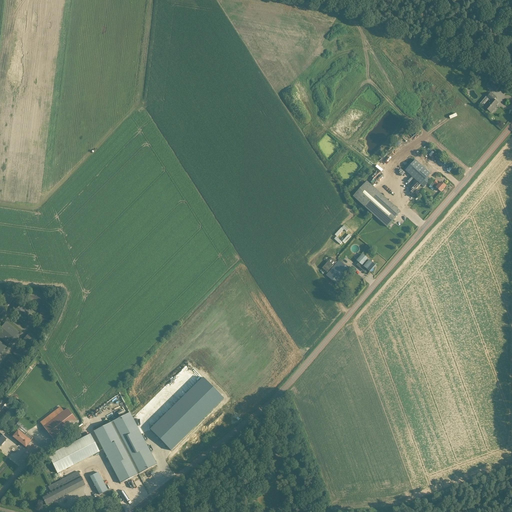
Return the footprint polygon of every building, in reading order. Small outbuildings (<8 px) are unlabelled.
[(489,87),(495,92),(499,87),(494,82),(493,83),(491,80),(487,84),(490,87),(489,87)] [(490,100),(485,106),(484,107),(491,113),(495,109),(494,108),(498,103),(494,100),(496,97),(491,92),(487,97),(490,100)] [(401,158),(396,163),(400,167),(405,161),(401,158)] [(431,174),(427,170),(416,160),(413,163),(406,171),(424,187),(430,180),(428,177),(431,174)] [(434,183),(433,182),(430,185),(435,190),(437,188),(441,192),(446,186),(441,182),(440,184),(436,180),(434,183)] [(401,212),(385,197),(367,181),(353,197),(387,227),(401,212)] [(376,266),(362,254),(357,260),(370,272),(376,266)] [(334,262),(331,259),(330,259),(322,268),(326,271),(327,272),(335,263),(334,262)] [(349,268),(339,260),(330,271),(334,274),(330,279),(339,286),(346,277),(343,274),(349,268)] [(4,295),(11,301),(12,300),(11,298),(13,296),(7,291),(4,295)] [(45,304),(48,295),(31,291),(29,298),(32,299),(32,301),(45,304)] [(4,295),(0,299),(6,304),(8,301),(10,303),(11,301),(4,295)] [(23,304),(18,309),(24,314),(28,309),(23,304)] [(18,309),(13,315),(19,320),(24,314),(18,309)] [(28,309),(24,314),(29,319),(34,313),(28,309)] [(24,314),(19,320),(25,324),(29,319),(24,314)] [(6,323),(2,329),(7,333),(12,328),(6,323)] [(36,326),(43,332),(46,329),(40,324),(38,326),(37,325),(36,326)] [(36,329),(34,331),(39,336),(43,332),(36,326),(34,328),(36,329)] [(12,328),(7,333),(13,338),(18,333),(12,328)] [(7,333),(3,339),(8,344),(13,338),(7,333)] [(29,337),(27,336),(26,337),(33,343),(36,340),(31,335),(29,337)] [(24,342),(30,347),(33,343),(26,337),(25,339),(26,340),(24,342)] [(18,350),(25,356),(28,352),(22,347),(20,349),(19,348),(18,350)] [(16,355),(21,360),(25,356),(18,350),(16,351),(18,352),(16,355)] [(11,360),(9,359),(8,361),(15,367),(18,363),(13,358),(11,360)] [(15,367),(8,361),(7,362),(8,363),(6,366),(12,371),(15,367)] [(1,371),(0,372),(0,373),(7,379),(10,375),(4,370),(2,373),(1,371)] [(224,399),(203,378),(150,430),(171,451),(224,399)] [(7,411),(10,406),(6,403),(2,407),(7,411)] [(67,409),(44,427),(53,439),(77,421),(67,409)] [(129,412),(113,421),(139,472),(156,463),(129,412)] [(120,484),(138,474),(111,422),(93,432),(120,484)] [(12,437),(26,448),(31,441),(33,438),(27,433),(24,435),(18,430),(12,437)] [(90,434),(48,456),(57,474),(99,452),(90,434)] [(88,483),(81,470),(53,484),(53,485),(56,490),(42,497),(46,505),(88,483)] [(99,495),(108,490),(98,472),(90,477),(99,495)] [(275,510),(282,507),(280,500),(272,502),(275,510)]
